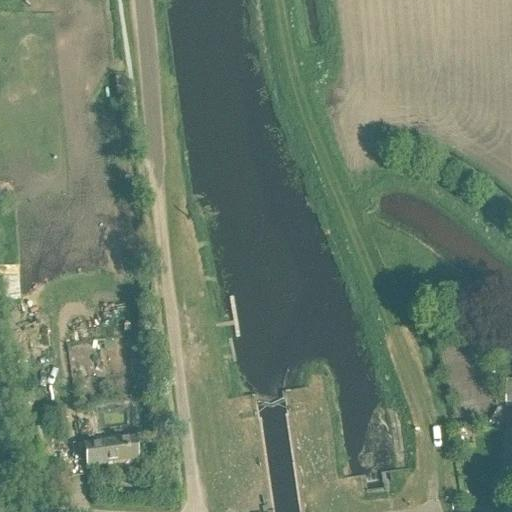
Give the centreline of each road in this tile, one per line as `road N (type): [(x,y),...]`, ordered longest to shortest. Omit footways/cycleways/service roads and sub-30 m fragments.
road 1 (track): [(199,511),(158,203),(143,0)]
road 2 (track): [(431,511),(431,433),(340,204)]
road 3 (track): [(284,0),(298,96),(340,204)]
